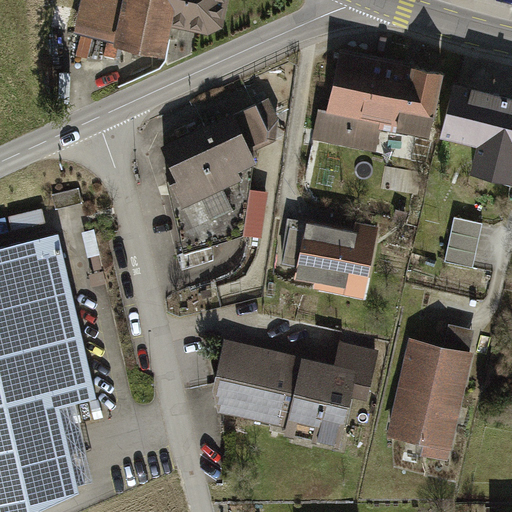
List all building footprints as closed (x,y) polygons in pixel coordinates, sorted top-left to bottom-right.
[(80,0),(73,32),(165,50),(173,27),(211,34),(225,26),(230,0),(80,0)] [(443,70),(340,50),(328,111),(321,109),(315,141),(378,154),(383,128),(430,137),(443,70)] [(511,95),(453,82),(440,135),(480,144),(473,172),(511,180),(511,95)] [(269,98),(159,142),(175,181),(165,183),(186,255),(245,235),(262,240),(271,193),(254,188),(258,169),(254,155),(287,142),(269,98)] [(380,230),(299,215),(287,279),(368,294),(380,230)] [(484,225),(455,218),(445,261),(475,268),(484,225)] [(93,394),(56,234),(0,246),(0,511),(14,511),(34,508),(76,488),(56,403),(93,394)] [(332,359),(228,335),(210,413),(341,443),(346,422),(361,426),(380,346),(337,336),(332,359)] [(472,352),(409,337),(388,432),(425,440),(422,453),(448,459),(472,352)]
